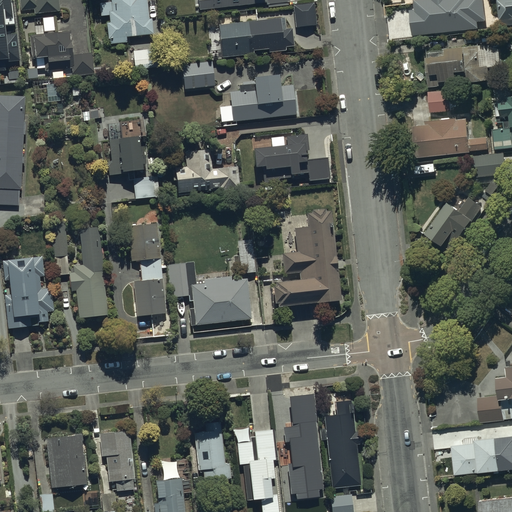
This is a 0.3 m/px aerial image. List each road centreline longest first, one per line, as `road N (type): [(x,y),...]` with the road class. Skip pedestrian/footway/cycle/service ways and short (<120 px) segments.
road 1 (residential): [(0,390),(390,348)]
road 2 (residential): [(390,348),(350,0)]
road 3 (residential): [(390,348),(443,327),(511,233)]
road 4 (residential): [(408,511),(390,348)]
